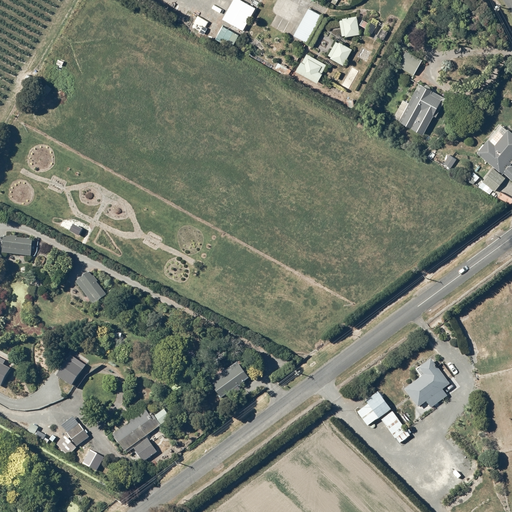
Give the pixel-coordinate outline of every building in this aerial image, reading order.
[(257,7),(246,1),(234,23),(245,30),(257,7)] [(325,15),(311,7),(296,35),(310,42),(325,15)] [(361,34),(359,15),(345,17),(345,20),(341,20),(343,36),(361,34)] [(371,18),(363,17),(362,26),(369,27),(371,18)] [(354,49),(337,40),(329,56),(346,64),(354,49)] [(370,52),(363,49),(359,59),(365,62),(370,52)] [(423,59),(407,51),(399,65),(415,74),(423,59)] [(328,64),(307,53),(298,71),(319,82),(328,64)] [(290,67),(279,61),(275,68),(286,74),(290,67)] [(358,72),(351,68),(341,87),(348,91),(358,72)] [(447,96),(421,82),(410,102),(404,99),(394,116),(425,134),(447,96)] [(511,160),(511,129),(503,122),(479,152),(511,178),(511,163),(511,162),(511,160)] [(507,178),(494,168),(484,181),(496,191),(507,178)] [(35,238),(6,235),(4,252),(33,255),(35,238)] [(108,295),(91,271),(78,281),(95,304),(108,295)] [(451,383),(432,357),(416,369),(422,377),(407,388),(420,406),(428,400),(433,406),(448,395),(444,389),(451,383)] [(251,377),(238,360),(210,381),(223,398),(251,377)] [(359,410),(369,425),(381,417),(393,409),(381,391),(369,399),(371,402),(359,410)] [(158,451),(148,436),(174,415),(165,403),(153,412),(150,407),(115,434),(128,450),(134,445),(145,460),(158,451)] [(412,434),(394,411),(383,419),(401,443),(412,434)] [(75,416),(63,425),(70,435),(59,443),(67,454),(91,436),(75,416)] [(98,469),(106,456),(94,449),(87,462),(98,469)]
